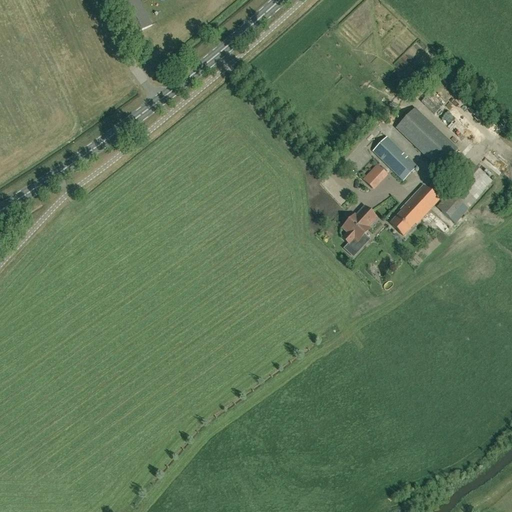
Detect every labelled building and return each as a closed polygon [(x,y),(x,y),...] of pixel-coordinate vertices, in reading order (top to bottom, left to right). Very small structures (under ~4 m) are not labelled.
[(113,0),(132,36),(152,26),(138,0),(113,0)] [(425,102),(436,113),(444,104),(433,94),(425,102)] [(439,169),(457,150),(414,110),(396,129),(439,169)] [(402,181),(416,167),(387,139),(373,153),(402,181)] [(502,160),(498,166),(503,170),(508,165),(502,160)] [(386,174),(377,166),(363,181),(372,189),(386,174)] [(492,183),(473,166),(437,209),(455,225),(468,210),(468,211),(492,183)] [(402,212),(390,225),(403,237),(415,224),(416,225),(439,201),(423,186),(400,211),(402,212)] [(365,208),(356,218),(354,216),(343,228),(347,233),(342,239),(348,245),(354,239),(357,242),(369,230),(366,228),(375,218),(365,208)]
